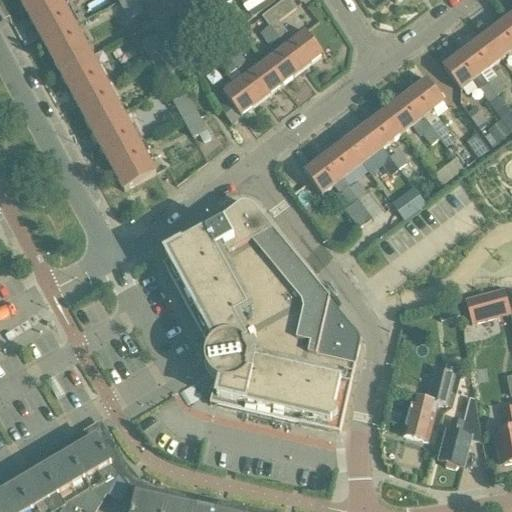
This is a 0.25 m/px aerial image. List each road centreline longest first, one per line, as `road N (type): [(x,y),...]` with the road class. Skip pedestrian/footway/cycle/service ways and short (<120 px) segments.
road 1 (residential): [(356,511),(373,332),(249,168)]
road 2 (residential): [(109,263),(0,58)]
road 3 (residential): [(0,197),(51,294),(109,263)]
road 4 (residential): [(109,263),(249,168)]
road 5 (residential): [(249,168),(382,64)]
